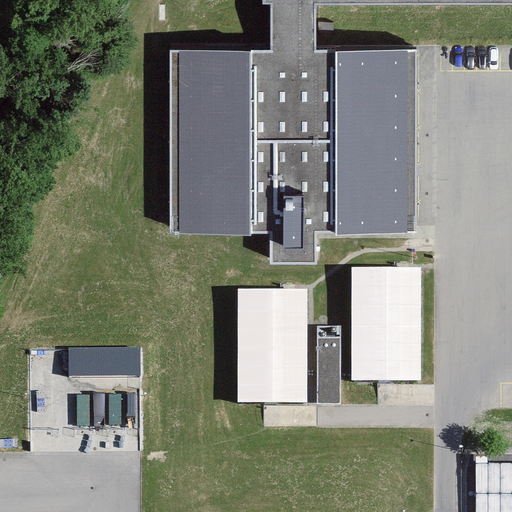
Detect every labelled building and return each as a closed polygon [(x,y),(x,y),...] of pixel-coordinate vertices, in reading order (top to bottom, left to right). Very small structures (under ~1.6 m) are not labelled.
[(511,0),(263,0),(264,4),(273,3),(273,49),(313,49),(313,2),(511,1),(511,0)] [(273,49),(169,51),(173,229),(417,232),(420,50),(313,49),(273,49)] [(427,270),(350,270),(351,386),(427,385),(427,270)] [(309,293),(238,286),(235,411),(306,407),(309,293)] [(142,373),(141,344),(68,345),(69,374),(142,373)] [(62,422),(140,420),(139,391),(62,393),(62,422)] [(511,511),(511,463),(476,463),(476,511),(511,511)]
